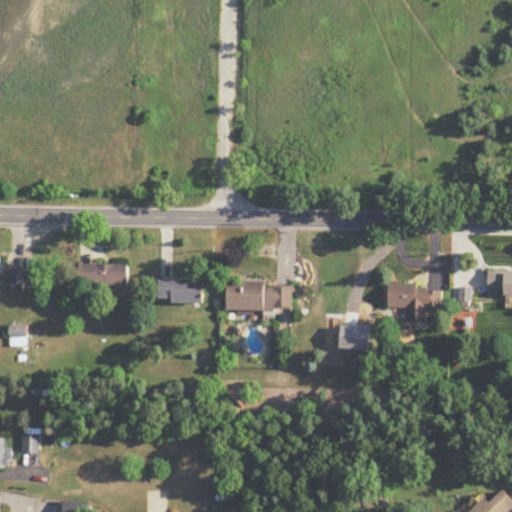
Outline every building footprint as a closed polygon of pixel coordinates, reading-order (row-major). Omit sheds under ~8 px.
[(130,265),(81,265),(81,286),(130,286),(130,265)] [(26,270),(12,270),(12,291),(26,291),(26,270)] [(205,304),(205,282),(159,282),(159,304),(205,304)] [(228,284),(228,311),(294,311),(294,284),(228,284)] [(389,310),(408,310),(407,323),(427,323),(428,310),(444,310),(444,288),(390,287),(389,310)] [(12,347),(28,347),(28,329),(12,329),(12,347)] [(24,438),(24,454),(40,454),(40,438),(24,438)] [(0,469),(13,469),(13,450),(7,450),(7,439),(0,439),(0,469)] [(492,504),(487,498),(472,511),(511,511),(511,497),(506,491),(492,504)] [(90,511),(90,502),(64,502),(63,511),(90,511)]
